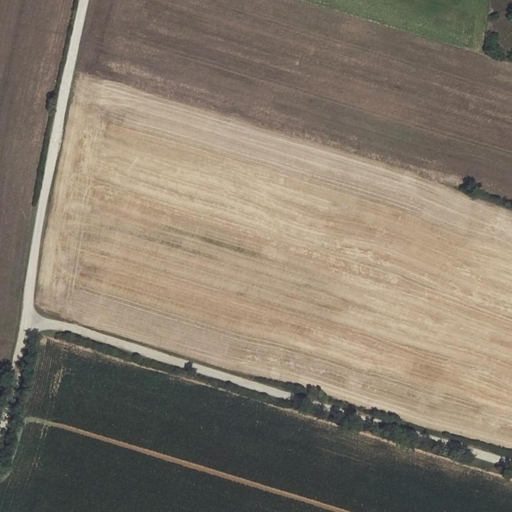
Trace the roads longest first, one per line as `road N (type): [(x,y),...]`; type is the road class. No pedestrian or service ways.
road 1 (track): [(30,317),(511,461)]
road 2 (track): [(85,0),(30,317),(0,439)]
